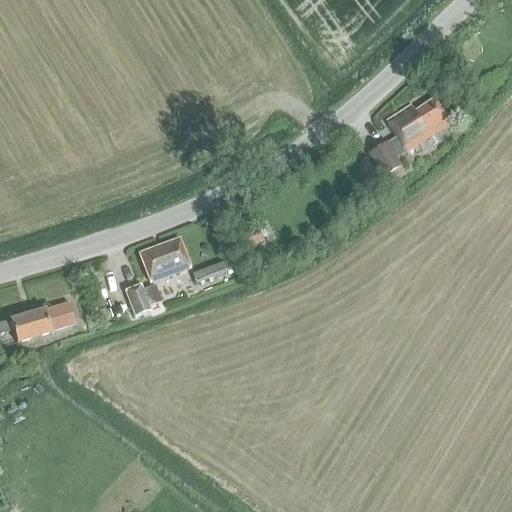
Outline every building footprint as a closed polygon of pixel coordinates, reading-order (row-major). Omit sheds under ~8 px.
[(405,154),(448,125),(432,101),(414,113),(410,106),(385,123),(395,139),(385,145),(384,144),(367,155),(382,179),(400,168),(394,159),(405,153),(405,154)] [(258,245),(251,231),(236,238),(244,252),(258,245)] [(189,270),(178,241),(138,256),(149,285),(189,270)] [(195,286),(239,271),(235,261),(192,277),(195,286)] [(125,293),(134,319),(149,313),(147,308),(160,304),(154,287),(141,292),(139,287),(125,293)] [(68,305),(44,312),(44,311),(9,322),(0,324),(0,335),(12,332),(16,345),(51,334),(50,333),(74,326),(68,305)]
